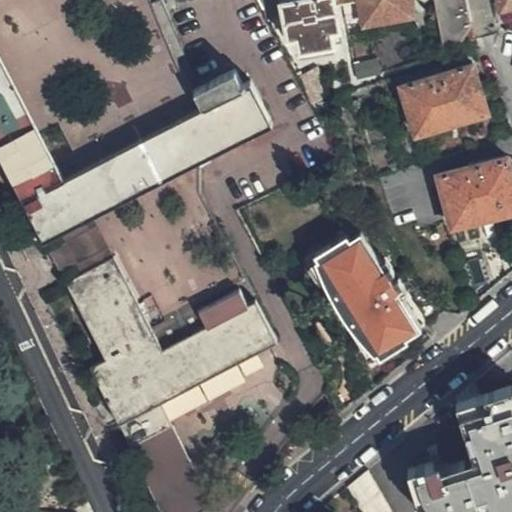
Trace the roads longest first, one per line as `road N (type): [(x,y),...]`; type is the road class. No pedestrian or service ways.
road 1 (tertiary): [(274,511),(327,459),(511,310)]
road 2 (residential): [(110,511),(0,282)]
